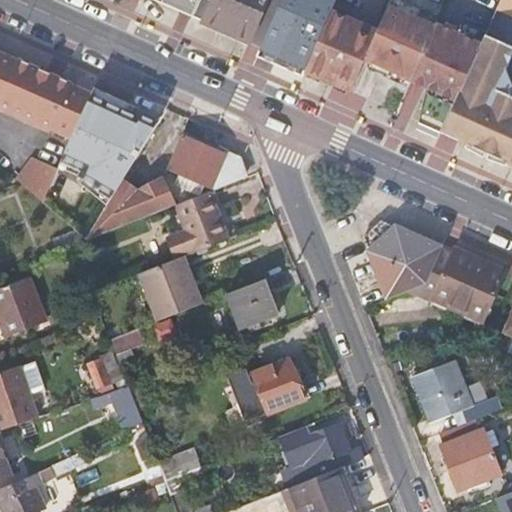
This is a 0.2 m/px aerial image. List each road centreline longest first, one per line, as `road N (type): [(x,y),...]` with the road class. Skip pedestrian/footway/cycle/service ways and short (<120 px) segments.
road 1 (residential): [(286,121),(286,173),(418,511)]
road 2 (tertiary): [(18,0),(286,121)]
road 3 (tertiary): [(286,121),(511,222)]
